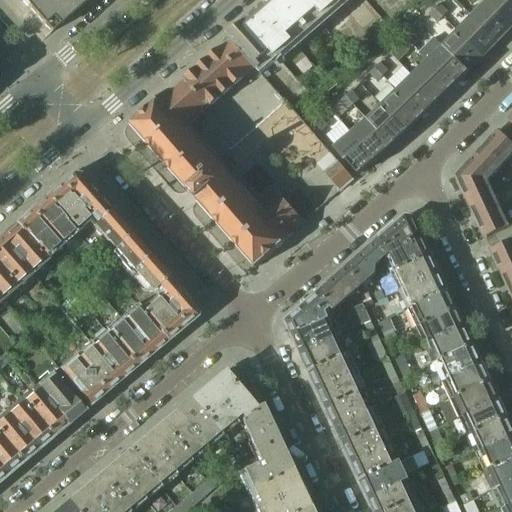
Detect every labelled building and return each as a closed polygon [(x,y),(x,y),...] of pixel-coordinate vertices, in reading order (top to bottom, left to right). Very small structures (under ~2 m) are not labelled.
[(52,0),(20,0),(20,1),(33,17),(52,0)] [(87,1),(86,0),(52,0),(33,17),(49,35),(87,1)] [(270,0),(228,37),(229,39),(255,69),(260,75),(347,0),(270,0)] [(511,0),(487,0),(486,2),(511,27),(511,0)] [(511,28),(511,27),(486,2),(471,17),(498,43),(511,28)] [(446,13),(439,6),(434,11),(442,18),(446,13)] [(442,18),(434,11),(429,16),(437,23),(442,18)] [(498,43),(471,17),(456,32),(483,58),(498,43)] [(483,58),(456,32),(441,48),(468,74),(483,58)] [(418,43),(410,35),(405,40),(412,48),(418,43)] [(258,210),(225,172),(186,128),(255,69),(229,39),(170,91),(168,89),(128,125),(255,269),(297,231),(296,230),(303,223),(276,193),(258,210)] [(412,48),(405,40),(400,45),(407,53),(412,48)] [(468,74),(441,48),(426,62),(452,88),(468,74)] [(452,88),(426,62),(411,77),(437,103),(452,88)] [(387,72),(379,64),(374,69),(382,77),(387,72)] [(382,77),(374,69),(369,74),(377,82),(382,77)] [(437,103),(411,77),(396,92),(422,118),(437,103)] [(422,118),(396,92),(380,107),(406,133),(422,118)] [(358,101),(351,93),(345,97),(352,106),(358,101)] [(352,106),(345,97),(340,102),(347,110),(352,106)] [(406,133),(380,107),(366,121),(391,148),(406,133)] [(327,128),(319,119),(314,124),(321,132),(327,128)] [(391,148),(366,121),(351,134),(375,162),(391,148)] [(511,144),(498,131),(484,146),(504,164),(511,155),(511,144)] [(375,162),(351,134),(333,148),(357,176),(375,162)] [(484,146),(470,161),(490,179),(504,164),(484,146)] [(353,180),(336,160),(322,172),(340,192),(353,180)] [(470,161),(455,177),(467,201),(491,189),(487,182),(490,179),(470,161)] [(70,176),(59,185),(90,221),(93,225),(94,225),(109,212),(78,176),(70,176)] [(59,185),(44,199),(75,234),(90,221),(59,185)] [(491,189),(467,201),(475,220),(500,208),(491,189)] [(44,199),(29,212),(60,247),(75,234),(44,199)] [(500,208),(475,220),(484,239),(509,227),(500,208)] [(29,212),(13,226),(43,261),(60,247),(29,212)] [(129,235),(109,212),(94,225),(93,225),(90,228),(99,237),(111,251),(129,235)] [(405,217),(380,239),(391,252),(383,261),(387,266),(390,273),(430,254),(413,219),(405,217)] [(13,226),(0,236),(0,241),(30,276),(45,263),(43,261),(13,226)] [(148,256),(129,235),(111,251),(112,252),(108,256),(126,275),(148,256)] [(377,265),(380,263),(381,263),(383,261),(391,252),(380,239),(349,266),(364,283),(375,274),(377,265)] [(511,240),(490,250),(498,269),(511,262),(511,240)] [(0,241),(0,271),(16,289),(30,276),(0,241)] [(98,254),(90,245),(86,248),(85,250),(93,259),(98,254)] [(430,254),(390,273),(398,291),(438,272),(430,254)] [(166,277),(148,256),(126,275),(141,292),(149,292),(166,277)] [(511,262),(498,269),(507,287),(511,284),(511,262)] [(333,309),(364,283),(349,266),(318,293),(333,309)] [(0,271),(0,301),(0,302),(16,289),(0,271)] [(438,272),(398,291),(407,309),(446,290),(438,272)] [(196,311),(166,277),(149,292),(153,297),(154,296),(182,330),(195,319),(196,311)] [(407,309),(398,291),(394,293),(402,312),(408,310),(415,327),(455,308),(446,290),(407,309)] [(318,293),(303,307),(285,322),(291,334),(331,316),(333,309),(318,293)] [(384,298),(382,293),(373,296),(375,302),(384,298)] [(182,330),(154,296),(153,297),(137,311),(140,314),(165,344),(182,330)] [(371,306),(368,298),(360,302),(362,307),(364,309),(371,306)] [(140,314),(137,311),(133,306),(117,320),(148,358),(165,344),(140,314)] [(369,321),(364,309),(362,307),(354,311),(361,325),(362,324),(369,321)] [(455,308),(415,327),(424,345),(464,327),(455,308)] [(335,314),(331,316),(340,335),(344,333),(335,314)] [(331,316),(291,334),(299,353),(340,335),(331,316)] [(387,319),(385,320),(377,323),(385,340),(394,335),(387,319)] [(148,358),(117,320),(103,332),(106,335),(134,370),(148,358)] [(377,338),(369,321),(362,324),(370,341),(377,338)] [(432,363),(472,345),(464,327),(424,345),(432,363)] [(134,370),(106,335),(103,332),(87,345),(119,383),(134,370)] [(340,335),(299,353),(308,370),(348,352),(340,335)] [(377,338),(370,341),(365,343),(375,362),(380,359),(386,357),(377,338)] [(119,383),(87,345),(56,371),(88,409),(119,383)] [(481,363),(472,345),(432,363),(441,382),(481,363)] [(6,352),(0,357),(0,370),(12,359),(6,352)] [(348,352),(308,370),(316,389),(357,370),(348,352)] [(394,375),(386,357),(380,359),(388,377),(394,375)] [(395,361),(402,377),(411,373),(403,357),(395,361)] [(481,363),(441,382),(450,400),(489,381),(481,363)] [(259,409),(249,388),(241,369),(231,367),(206,388),(237,425),(240,424),(254,412),(259,409)] [(357,370),(316,389),(325,407),(365,388),(357,370)] [(88,409),(56,371),(34,389),(66,427),(88,409)] [(403,392),(394,375),(388,377),(397,395),(403,392)] [(489,381),(450,400),(458,418),(498,400),(489,381)] [(237,425),(206,388),(190,401),(221,438),(237,425)] [(365,388),(325,407),(333,424),(373,406),(365,388)] [(66,427),(34,389),(19,401),(50,440),(66,427)] [(411,411),(403,392),(397,395),(405,414),(411,411)] [(412,398),(419,414),(428,410),(420,394),(412,398)] [(498,400),(458,418),(466,436),(506,418),(498,400)] [(50,440),(19,401),(4,414),(36,452),(50,440)] [(221,438),(190,401),(174,415),(205,451),(221,438)] [(373,406),(333,424),(342,443),(382,425),(373,406)] [(279,452),(277,447),(259,409),(254,412),(240,424),(258,462),(279,452)] [(436,428),(428,410),(419,414),(428,432),(436,428)] [(420,428),(411,411),(405,414),(413,431),(420,428)] [(36,452),(4,414),(0,417),(0,441),(20,465),(36,452)] [(205,451),(174,415),(158,428),(189,465),(205,451)] [(511,429),(506,418),(466,436),(475,455),(511,437),(511,429)] [(382,425),(342,443),(350,461),(390,442),(382,425)] [(189,465),(158,428),(143,440),(174,477),(189,465)] [(428,447),(420,428),(413,431),(422,450),(428,447)] [(444,445),(436,428),(428,432),(435,448),(444,445)] [(511,437),(475,455),(483,472),(511,459),(511,437)] [(174,477),(143,440),(128,453),(158,490),(174,477)] [(20,465),(0,441),(0,471),(5,478),(20,465)] [(390,442),(350,461),(359,479),(399,461),(390,442)] [(246,464),(242,452),(238,443),(234,446),(230,449),(238,468),(246,464)] [(437,465),(428,447),(422,450),(431,468),(437,465)] [(289,473),(279,452),(258,462),(259,464),(240,473),(238,477),(246,493),(289,473)] [(158,490),(128,453),(113,466),(142,503),(158,490)] [(511,459),(483,472),(492,490),(511,481),(511,459)] [(232,471),(226,463),(224,461),(217,466),(226,476),(232,471)] [(399,461),(359,479),(367,497),(407,479),(399,461)] [(437,465),(431,468),(439,486),(445,483),(437,465)] [(132,511),(142,503),(113,466),(97,479),(125,511),(132,511)] [(219,482),(226,476),(217,466),(210,472),(219,482)] [(459,484),(451,466),(445,469),(453,486),(459,484)] [(255,511),(298,491),(289,473),(246,493),(255,511)] [(213,475),(204,483),(210,490),(219,482),(213,475)] [(125,511),(97,479),(82,491),(99,511),(125,511)] [(407,479),(367,497),(374,511),(382,511),(416,497),(407,479)] [(511,481),(492,490),(500,508),(511,503),(511,481)] [(204,483),(189,496),(195,504),(210,490),(204,483)] [(445,483),(439,486),(448,504),(454,501),(445,483)] [(99,511),(82,491),(67,504),(73,511),(99,511)] [(229,502),(224,491),(212,497),(217,508),(229,502)] [(300,511),(306,509),(298,491),(255,511),(254,511),(300,511)] [(468,492),(458,497),(462,505),(472,500),(468,492)] [(189,496),(174,509),(176,511),(185,511),(195,504),(189,496)] [(422,511),(416,497),(382,511),(422,511)] [(448,504),(441,507),(443,511),(458,511),(454,501),(448,504)] [(463,506),(465,511),(477,511),(473,502),(463,506)] [(511,511),(511,503),(500,508),(501,511),(511,511)]
